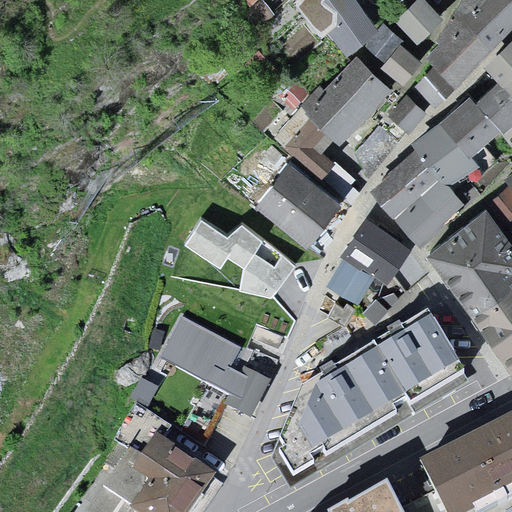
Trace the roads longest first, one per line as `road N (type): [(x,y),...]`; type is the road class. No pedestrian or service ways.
road 1 (residential): [(234,511),(365,179),(511,33)]
road 2 (residential): [(511,391),(278,511)]
